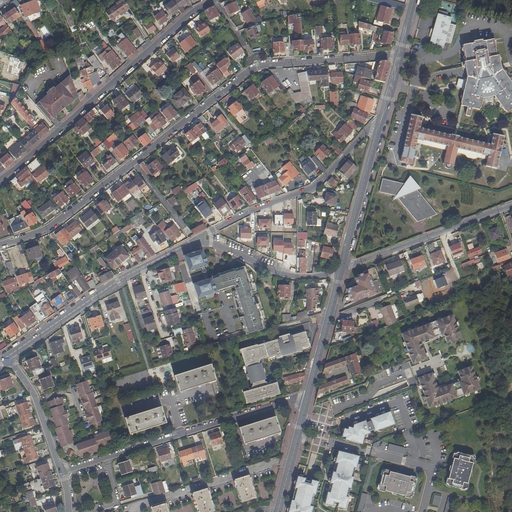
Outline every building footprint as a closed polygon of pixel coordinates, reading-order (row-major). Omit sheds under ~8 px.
[(14,0),(11,3),(22,18),(40,11),(36,0),(35,0),(20,6),(19,5),(15,0),(14,0)] [(106,12),(110,20),(119,14),(121,12),(122,14),(126,11),(126,10),(129,8),(124,0),(120,0),(116,4),(116,5),(106,12)] [(189,1),(187,0),(175,0),(173,2),(173,3),(178,10),(181,14),(184,12),(181,7),(189,1)] [(364,0),(380,4),(382,4),(404,10),(406,4),(389,0),(364,0)] [(178,10),(173,3),(164,8),(169,16),(175,13),(178,10)] [(239,10),(236,4),(227,8),(230,15),(239,10)] [(390,15),(392,9),(381,6),(377,21),(388,24),(389,18),(390,19),(391,15),(390,15)] [(207,10),(205,11),(209,21),(219,16),(214,7),(207,10)] [(8,13),(14,20),(19,17),(14,9),(8,13)] [(254,19),(247,9),(241,14),(250,27),(262,21),(259,16),(254,19)] [(168,20),(163,12),(154,17),(160,25),(168,20)] [(14,20),(8,13),(2,17),(7,25),(14,20)] [(299,13),(292,14),(293,23),(294,34),(301,33),(299,13)] [(439,13),(430,44),(445,48),(446,41),(453,43),(458,24),(452,23),(453,17),(449,16),(439,13)] [(71,30),(76,27),(71,14),(66,17),(71,30)] [(25,22),(34,35),(37,33),(28,20),(25,22)] [(375,31),(376,27),(358,22),(359,27),(375,31)] [(155,30),(151,23),(144,27),(149,34),(155,30)] [(211,33),(205,24),(200,28),(195,31),(201,39),(211,33)] [(259,36),(255,25),(245,29),(247,33),(248,32),(251,39),(259,36)] [(45,37),(50,34),(44,27),(40,29),(45,37)] [(360,44),(359,27),(348,28),(350,45),(360,44)] [(106,31),(110,36),(115,32),(112,28),(106,31)] [(132,30),(137,38),(141,35),(136,28),(132,30)] [(390,45),(393,34),(384,31),(381,43),(390,45)] [(135,51),(122,33),(117,35),(120,38),(131,54),(135,51)] [(349,45),(348,33),(340,34),(341,45),(349,45)] [(179,45),(186,52),(195,45),(189,37),(179,45)] [(131,54),(120,38),(116,41),(118,44),(118,45),(127,58),(131,54)] [(333,48),(333,38),(321,39),(322,48),(333,48)] [(467,58),(467,60),(468,64),(467,65),(468,70),(468,71),(468,76),(467,83),(466,86),(462,105),(464,105),(468,106),(466,113),(467,114),(468,115),(471,116),(473,107),(481,109),(481,107),(482,107),(483,103),(482,103),(483,99),(484,99),(484,97),(486,97),(488,96),(488,98),(489,99),(492,98),(491,97),(491,96),(493,95),(495,95),(496,96),(497,96),(499,99),(498,100),(501,104),(502,103),(504,107),(506,110),(507,112),(511,108),(511,84),(510,82),(508,78),(505,75),(503,71),(502,69),(500,61),(500,57),(499,55),(498,55),(497,55),(497,53),(496,49),(496,44),(495,41),(494,38),(484,40),(484,42),(483,43),(477,44),(476,43),(476,42),(464,44),(465,46),(466,50),(465,50),(466,54),(467,54),(467,58)] [(39,42),(46,52),(49,51),(41,40),(39,42)] [(314,49),(313,40),(302,41),(302,50),(314,49)] [(292,42),(293,49),(298,49),(298,50),(302,50),(302,41),(292,42)] [(284,52),(283,42),(273,43),(274,52),(284,52)] [(243,51),(237,43),(227,51),(233,59),(243,51)] [(171,63),(179,56),(172,48),(165,54),(171,63)] [(114,53),(112,51),(110,49),(106,52),(118,66),(122,63),(114,53)] [(105,59),(114,69),(118,66),(106,52),(105,51),(99,56),(103,61),(105,59)] [(225,58),(216,65),(226,77),(230,74),(224,67),(229,63),(225,58)] [(102,65),(98,60),(93,64),(95,68),(98,68),(102,65)] [(149,68),(157,77),(167,69),(159,61),(156,64),(155,64),(149,68)] [(386,61),(379,62),(376,73),(374,80),(384,82),(387,73),(389,64),(386,61)] [(93,87),(98,83),(97,80),(94,73),(89,62),(85,64),(86,68),(93,87)] [(197,71),(198,74),(201,71),(194,62),(192,63),(192,62),(190,63),(197,71)] [(192,75),(197,71),(190,63),(186,66),(192,74),(192,75)] [(370,79),(372,72),(372,71),(357,67),(355,76),(356,76),(365,78),(370,79)] [(86,68),(84,69),(85,70),(81,71),(85,80),(81,81),(84,88),(87,87),(89,91),(93,87),(86,68)] [(223,77),(217,69),(206,77),(212,85),(223,77)] [(318,80),(317,70),(306,71),(308,81),(318,80)] [(328,80),(327,70),(317,70),(318,80),(328,80)] [(301,91),(293,93),(289,88),(285,91),(295,103),(311,99),(309,90),(306,71),(302,72),(297,73),(301,91)] [(342,72),(331,73),(331,83),(335,82),(335,83),(336,83),(336,82),(338,82),(343,82),(342,72)] [(268,94),(277,87),(280,91),(283,88),(273,74),(260,84),(268,94)] [(371,83),(365,81),(365,78),(356,76),(353,85),(358,87),(357,90),(368,93),(371,83)] [(78,95),(70,77),(68,79),(69,81),(65,83),(64,82),(59,86),(60,87),(56,90),(55,89),(54,87),(47,93),(48,95),(49,96),(46,98),(45,97),(37,105),(50,121),(59,114),(57,111),(60,109),(64,106),(67,103),(69,105),(76,100),(75,98),(78,95)] [(465,86),(466,86),(467,83),(466,82),(465,81),(465,80),(460,79),(459,78),(457,87),(458,87),(463,88),(463,87),(464,86),(465,86)] [(205,90),(198,81),(190,87),(192,89),(191,90),(193,93),(194,93),(197,96),(205,90)] [(13,90),(11,98),(14,98),(14,97),(21,86),(16,85),(14,85),(13,89),(13,90)] [(241,95),(247,103),(250,100),(259,94),(253,86),(241,95)] [(131,104),(142,96),(135,87),(124,96),(131,104)] [(190,98),(183,89),(170,99),(177,109),(190,98)] [(112,101),(120,111),(128,104),(120,95),(112,101)] [(357,109),(370,114),(374,100),(362,96),(357,109)] [(11,104),(34,130),(41,138),(48,132),(49,131),(48,129),(42,123),(39,126),(32,118),(32,117),(14,97),(14,98),(11,104)] [(229,112),(240,125),(243,122),(240,118),(245,114),(240,108),(241,107),(239,104),(238,105),(235,102),(233,104),(232,105),(230,106),(228,108),(230,111),(229,112)] [(462,105),(455,136),(457,136),(464,105),(462,105)] [(161,113),(167,121),(176,115),(169,106),(161,113)] [(100,112),(107,120),(113,115),(107,107),(105,108),(100,112)] [(364,124),(368,114),(352,108),(348,117),(364,124)] [(96,116),(96,115),(98,114),(93,109),(88,114),(84,117),(89,123),(91,121),(91,122),(94,119),(93,119),(96,116)] [(148,118),(152,123),(149,126),(149,127),(153,132),(154,133),(165,123),(156,111),(148,118)] [(138,112),(137,112),(128,119),(131,123),(127,127),(130,131),(135,128),(138,125),(138,124),(144,120),(141,116),(138,112)] [(485,165),(496,168),(497,164),(504,135),(494,133),(491,144),(457,136),(455,136),(420,127),(423,116),(412,113),(401,160),(409,162),(409,163),(410,164),(411,165),(412,165),(413,165),(414,164),(414,163),(416,155),(414,154),(417,141),(447,148),(443,164),(445,165),(446,166),(446,168),(447,168),(448,169),(449,169),(451,168),(452,168),(452,167),(454,167),(458,152),(466,154),(468,157),(475,159),(479,157),(486,159),(485,165)] [(223,126),(224,127),(228,124),(221,115),(217,119),(218,120),(223,126)] [(78,130),(82,135),(90,129),(83,118),(77,123),(73,127),(76,132),(78,130)] [(223,126),(218,120),(212,125),(212,126),(214,129),(215,129),(217,131),(223,126)] [(349,125),(355,131),(358,128),(352,122),(349,125)] [(192,129),(198,137),(206,131),(200,123),(192,129)] [(336,139),(341,144),(344,140),(345,140),(352,132),(344,125),(339,131),(338,130),(333,136),(336,139)] [(198,137),(192,129),(184,135),(190,143),(192,145),(199,139),(198,137)] [(35,143),(41,138),(34,130),(20,143),(27,150),(35,143)] [(152,139),(147,133),(145,135),(144,134),(139,138),(137,139),(143,147),(148,143),(152,139)] [(108,139),(105,140),(108,143),(116,137),(113,134),(112,135),(109,137),(108,139)] [(242,135),(240,137),(245,145),(248,143),(242,135)] [(137,143),(131,136),(123,143),(129,150),(137,143)] [(97,137),(92,141),(97,147),(100,145),(102,144),(97,137)] [(174,144),(177,148),(184,143),(179,137),(175,140),(176,142),(174,144)] [(236,151),(245,145),(240,137),(228,145),(232,150),(234,148),(236,151)] [(270,137),(264,142),(266,146),(273,141),(270,137)] [(110,147),(108,143),(105,140),(102,144),(103,145),(107,150),(110,147)] [(20,143),(19,141),(16,144),(8,151),(11,154),(16,160),(21,155),(27,150),(20,143)] [(112,151),(119,160),(128,152),(121,143),(112,151)] [(330,152),(322,145),(315,154),(322,160),(330,152)] [(337,147),(334,151),(339,156),(342,152),(337,147)] [(161,157),(167,165),(179,155),(174,148),(161,157)] [(286,152),(293,161),(296,159),(289,150),(286,152)] [(85,170),(94,163),(86,152),(76,159),(85,170)] [(14,162),(9,156),(7,154),(0,159),(0,161),(6,168),(10,165),(14,162)] [(245,165),(247,169),(254,166),(251,161),(250,162),(246,155),(239,158),(241,162),(243,162),(245,165)] [(102,166),(106,170),(115,163),(109,156),(106,159),(108,161),(102,166)] [(311,159),(309,157),(306,159),(309,162),(302,168),(307,175),(317,167),(311,159)] [(311,159),(317,167),(323,174),(326,170),(315,157),(311,159)] [(31,163),(27,167),(33,173),(41,166),(35,159),(31,163)] [(224,159),(217,163),(219,167),(226,163),(224,159)] [(139,165),(146,174),(149,172),(152,176),(157,171),(158,173),(160,172),(159,170),(162,168),(156,160),(148,166),(146,166),(143,162),(139,165)] [(357,168),(348,160),(338,171),(347,179),(357,168)] [(284,185),(299,174),(290,162),(283,168),(286,172),(279,178),(284,185)] [(45,167),(43,165),(31,175),(37,181),(38,184),(51,174),(47,170),(45,167)] [(31,179),(29,176),(27,174),(29,172),(26,168),(17,175),(16,176),(20,181),(18,182),(17,183),(18,184),(21,188),(31,179)] [(92,182),(85,173),(76,179),(84,188),(92,182)] [(411,175),(409,178),(418,190),(422,188),(411,175)] [(146,185),(139,176),(132,182),(139,191),(146,185)] [(10,182),(14,187),(16,185),(18,184),(17,183),(18,182),(15,177),(10,182)] [(327,182),(333,187),(336,184),(333,182),(334,180),(331,177),(327,182)] [(399,198),(419,222),(438,214),(418,190),(409,178),(405,184),(384,178),(381,191),(397,195),(399,198)] [(73,184),(71,181),(66,184),(69,188),(65,190),(71,198),(82,190),(75,182),(73,184)] [(125,186),(125,187),(131,194),(132,196),(139,190),(139,191),(132,182),(132,181),(129,184),(125,186)] [(258,198),(280,190),(274,181),(255,188),(258,198)] [(185,195),(198,187),(195,183),(182,190),(185,195)] [(125,187),(124,185),(112,195),(113,196),(111,197),(114,200),(115,199),(118,203),(131,194),(125,187)] [(173,195),(181,190),(179,186),(170,191),(173,195)] [(252,203),(256,200),(245,187),(238,192),(241,196),(244,194),(246,196),(244,197),(250,205),(252,203)] [(135,199),(142,194),(139,191),(139,190),(132,196),(135,199)] [(68,200),(62,192),(53,199),(59,207),(68,200)] [(327,193),(325,201),(335,204),(337,195),(327,193)] [(243,204),(237,196),(228,203),(234,211),(243,204)] [(166,201),(174,210),(179,205),(173,197),(166,201)] [(225,204),(222,200),(213,206),(220,216),(229,210),(225,204)] [(21,204),(26,210),(30,207),(25,201),(21,204)] [(96,207),(102,215),(111,208),(106,202),(105,203),(103,201),(96,207)] [(43,218),(47,215),(54,209),(49,202),(37,211),(43,218)] [(464,218),(480,212),(478,208),(462,214),(464,218)] [(98,218),(91,210),(80,219),(86,227),(98,218)] [(27,216),(24,211),(20,213),(21,215),(28,226),(28,227),(37,222),(32,213),(27,216)] [(138,219),(147,213),(144,211),(130,220),(129,219),(128,220),(130,224),(138,219)] [(283,224),(293,224),(293,214),(288,214),(288,212),(284,212),(283,224)] [(316,225),(315,212),(307,213),(307,225),(316,225)] [(202,221),(204,223),(206,221),(200,214),(195,217),(199,223),(202,221)] [(11,227),(13,232),(28,226),(21,215),(8,220),(11,228),(11,227)] [(133,227),(134,229),(142,224),(138,219),(130,224),(133,227)] [(162,233),(169,242),(180,235),(173,226),(168,229),(163,221),(157,226),(162,233)] [(71,238),(74,241),(81,236),(79,232),(81,230),(75,222),(65,230),(71,238)] [(332,225),(332,224),(326,222),(323,233),(335,237),(338,227),(332,225)] [(130,224),(114,234),(117,238),(120,236),(119,235),(126,231),(127,231),(133,227),(130,224)] [(204,225),(191,232),(194,236),(202,231),(207,229),(206,227),(207,227),(205,225),(204,226),(204,225)] [(145,230),(148,235),(154,232),(151,226),(145,230)] [(240,239),(250,239),(251,229),(247,229),(247,228),(244,228),(244,229),(240,229),(240,239)] [(500,237),(497,228),(487,231),(491,240),(500,237)] [(55,235),(62,245),(71,238),(65,230),(64,229),(55,235)] [(156,240),(159,245),(166,240),(163,236),(161,237),(158,232),(150,236),(153,241),(156,240)] [(297,232),(297,240),(298,240),(305,240),(307,241),(307,233),(297,232)] [(283,243),(283,240),(273,240),(273,251),(279,251),(279,252),(283,252),(283,243)] [(156,255),(144,241),(139,246),(140,247),(143,251),(149,259),(156,255)] [(292,244),(283,243),(283,252),(283,254),(288,255),(288,256),(292,256),(292,244)] [(463,252),(459,243),(449,247),(453,256),(463,252)] [(27,251),(30,260),(41,256),(38,247),(27,251)] [(112,253),(120,263),(128,257),(120,247),(112,253)] [(143,251),(140,247),(131,254),(134,258),(139,254),(143,251)] [(331,259),(333,249),(323,247),(321,257),(331,259)] [(481,253),(479,247),(475,249),(470,251),(467,252),(471,260),(474,259),(473,256),(481,253)] [(203,266),(207,265),(202,249),(193,252),(184,255),(189,271),(201,267),(203,266)] [(507,250),(495,254),(498,263),(509,259),(508,253),(509,253),(507,250)] [(444,260),(441,251),(431,255),(435,265),(444,260)] [(75,259),(70,253),(67,256),(72,262),(75,259)] [(105,259),(113,269),(120,263),(112,253),(105,259)] [(299,253),(299,258),(296,258),(296,267),(299,268),(299,274),(305,274),(306,253),(299,253)] [(138,264),(145,261),(139,254),(134,258),(138,264)] [(422,256),(410,260),(414,270),(426,265),(422,256)] [(65,261),(64,259),(54,265),(56,270),(58,269),(68,263),(67,260),(65,261)] [(401,261),(392,264),(386,266),(390,276),(404,271),(401,261)] [(14,274),(10,262),(6,264),(10,276),(14,274)] [(114,277),(103,262),(100,264),(106,271),(106,270),(108,273),(99,277),(102,283),(114,277)] [(240,318),(246,335),(265,329),(262,321),(263,321),(260,312),(258,305),(256,305),(253,291),(254,291),(252,284),(250,274),(249,274),(248,269),(247,266),(234,270),(231,271),(230,270),(218,275),(223,291),(234,288),(235,292),(233,292),(241,315),(242,314),(243,317),(240,318)] [(163,282),(172,279),(169,267),(159,270),(160,275),(161,275),(163,282)] [(60,276),(62,274),(58,269),(56,270),(48,275),(49,277),(50,278),(56,275),(57,277),(60,276)] [(87,284),(79,272),(69,278),(72,283),(76,280),(85,293),(91,289),(87,284)] [(21,286),(21,285),(31,281),(33,280),(31,273),(26,274),(16,277),(19,287),(21,286)] [(347,288),(353,303),(369,296),(377,293),(368,273),(364,275),(364,273),(359,275),(359,276),(355,278),(358,284),(347,288)] [(61,277),(68,288),(70,286),(63,275),(61,277)] [(215,276),(211,277),(216,291),(216,293),(220,292),(223,291),(218,275),(215,276)] [(42,277),(34,281),(36,285),(44,281),(42,277)] [(197,297),(216,291),(211,277),(207,279),(205,279),(193,283),(197,297)] [(14,278),(1,282),(6,295),(9,293),(8,288),(9,287),(9,286),(9,285),(9,284),(15,282),(14,278)] [(93,281),(87,284),(91,289),(96,286),(93,281)] [(183,289),(181,282),(174,284),(177,292),(183,289)] [(147,297),(144,285),(134,288),(138,300),(147,297)] [(290,297),(290,286),(277,286),(277,291),(279,291),(279,297),(290,297)] [(72,289),(75,293),(78,298),(80,296),(75,288),(72,289)] [(319,288),(306,290),(307,299),(308,299),(319,297),(318,293),(320,292),(319,288)] [(64,295),(67,299),(72,296),(69,291),(64,295)] [(164,307),(173,304),(169,291),(160,294),(164,307)] [(216,293),(216,291),(197,297),(202,313),(221,307),(216,293)] [(403,300),(406,307),(419,302),(416,295),(410,297),(403,300)] [(51,300),(55,307),(56,306),(61,304),(62,303),(57,296),(51,300)] [(308,299),(310,311),(319,310),(318,303),(319,302),(319,297),(308,299)] [(48,304),(45,298),(37,304),(36,303),(29,308),(33,314),(41,310),(46,317),(53,312),(48,306),(49,305),(48,304)] [(119,313),(122,312),(119,302),(107,306),(111,316),(112,320),(120,317),(119,313)] [(393,323),(397,322),(390,305),(379,309),(380,313),(382,313),(387,326),(393,323)] [(166,317),(168,317),(170,326),(180,323),(176,309),(165,312),(166,317)] [(297,320),(310,316),(310,311),(297,312),(297,320)] [(36,322),(30,313),(19,320),(20,321),(22,324),(24,323),(27,328),(36,322)] [(454,315),(433,322),(435,328),(456,322),(454,315)] [(100,316),(89,320),(92,330),(103,326),(100,316)] [(157,328),(153,316),(143,319),(147,331),(157,328)] [(377,320),(372,322),(375,330),(379,329),(381,328),(377,320)] [(20,321),(16,323),(21,330),(25,328),(22,324),(20,321)] [(354,328),(354,322),(343,321),(342,333),(357,334),(358,328),(354,328)] [(435,328),(433,322),(402,333),(414,363),(420,361),(428,358),(422,342),(438,336),(435,328)] [(462,338),(456,322),(435,328),(438,336),(445,334),(448,343),(456,340),(462,338)] [(129,323),(124,325),(128,341),(133,339),(129,323)] [(19,332),(13,324),(5,330),(10,338),(19,332)] [(72,341),(83,338),(80,327),(69,330),(72,341)] [(192,327),(181,330),(186,347),(197,344),(192,327)] [(257,345),(245,348),(242,355),(245,366),(246,366),(251,383),(252,383),(253,385),(251,388),(249,389),(249,387),(242,390),(244,397),(247,404),(258,401),(258,402),(269,398),(280,395),(278,387),(279,387),(277,380),(270,382),(271,384),(267,385),(264,383),(263,379),(266,379),(261,364),(259,364),(258,361),(259,358),(263,357),(263,360),(275,356),(276,358),(296,352),(296,351),(298,351),(298,352),(303,350),(302,348),(309,346),(305,332),(290,336),(289,334),(279,337),(279,339),(257,346),(257,345)] [(50,343),(54,355),(63,351),(61,344),(65,343),(64,339),(50,343)] [(173,356),(170,344),(160,347),(163,358),(173,356)] [(92,351),(97,365),(102,363),(101,360),(112,357),(108,346),(92,351)] [(362,374),(355,354),(326,365),(324,373),(348,364),(352,377),(362,374)] [(83,370),(93,367),(90,357),(79,360),(83,370)] [(38,358),(27,361),(31,371),(41,368),(38,358)] [(73,363),(61,367),(63,372),(77,367),(76,362),(73,363)] [(211,365),(174,376),(179,392),(215,381),(211,365)] [(436,381),(422,386),(430,408),(481,389),(472,366),(465,368),(458,371),(462,380),(439,388),(436,381)] [(372,369),(371,367),(364,373),(365,375),(372,369)] [(424,375),(419,377),(422,386),(436,381),(433,372),(424,375)] [(284,378),(286,385),(303,379),(305,373),(298,374),(284,378)] [(51,375),(40,379),(44,390),(54,387),(51,375)] [(349,384),(347,376),(320,386),(318,395),(349,384)] [(10,377),(0,380),(0,381),(3,391),(14,388),(10,377)] [(83,382),(76,384),(78,391),(80,397),(82,397),(83,400),(82,401),(83,404),(84,408),(86,407),(87,410),(88,415),(87,415),(88,418),(89,421),(91,421),(92,425),(93,424),(94,428),(99,426),(102,425),(101,422),(103,421),(100,414),(98,407),(96,400),(93,393),(92,393),(90,387),(88,381),(83,382)] [(57,432),(56,433),(55,433),(56,437),(58,437),(59,439),(61,445),(59,446),(60,448),(63,447),(64,451),(66,452),(66,454),(68,455),(71,456),(72,455),(75,456),(79,455),(80,456),(86,453),(88,453),(89,453),(89,454),(92,454),(94,453),(93,451),(98,449),(97,446),(101,445),(102,446),(105,445),(109,444),(108,442),(111,441),(112,441),(111,437),(108,430),(101,432),(94,435),(94,437),(89,439),(88,437),(82,439),(82,441),(77,443),(76,443),(75,444),(74,444),(73,444),(73,443),(72,442),(73,442),(73,441),(71,435),(73,434),(71,428),(69,428),(67,423),(69,422),(67,417),(69,416),(67,411),(65,411),(63,406),(65,405),(62,397),(59,398),(58,399),(56,400),(54,398),(54,400),(48,402),(51,409),(53,415),(53,417),(50,418),(51,420),(54,419),(55,421),(57,426),(55,427),(57,432)] [(20,417),(31,414),(27,403),(17,406),(20,417)] [(161,406),(124,417),(129,433),(166,422),(161,406)] [(348,435),(348,438),(365,442),(367,433),(373,431),(372,429),(376,428),(377,430),(397,422),(393,409),(373,417),(374,419),(369,421),(368,418),(356,423),(355,426),(351,425),(350,427),(347,426),(345,435),(348,435)] [(20,417),(24,428),(34,425),(31,414),(20,417)] [(244,444),(256,441),(255,437),(262,435),(263,439),(272,436),(271,432),(279,430),(280,433),(281,433),(276,417),(239,428),(244,444)] [(444,429),(438,431),(442,444),(449,442),(444,429)] [(219,432),(208,435),(212,446),(223,443),(219,432)] [(431,453),(424,434),(418,437),(424,456),(431,453)] [(34,447),(30,436),(17,440),(19,444),(22,443),(25,450),(34,447)] [(409,448),(391,443),(389,449),(407,454),(409,448)] [(191,449),(194,458),(201,456),(203,459),(206,458),(202,445),(191,449)] [(25,462),(38,458),(34,447),(25,450),(27,458),(24,459),(25,462)] [(168,448),(157,451),(161,462),(171,459),(168,448)] [(179,452),(183,465),(187,464),(186,461),(194,458),(191,449),(179,452)] [(338,507),(347,509),(350,497),(347,497),(349,489),(352,489),(355,477),(352,476),(354,468),(357,469),(360,457),(339,451),(337,458),(336,463),(338,463),(336,472),(334,471),(331,483),(333,484),(331,492),(329,492),(326,504),(334,506),(335,502),(339,503),(338,507)] [(447,483),(449,484),(450,486),(452,487),(461,489),(464,490),(465,489),(467,489),(468,489),(470,484),(468,484),(470,477),(472,471),(474,464),(475,464),(476,463),(476,461),(477,459),(475,458),(474,456),(471,456),(462,453),(459,453),(458,453),(456,454),(455,453),(454,458),(455,459),(453,466),(454,467),(453,470),(452,471),(449,479),(448,479),(447,483)] [(128,461),(118,464),(121,475),(132,471),(128,461)] [(48,464),(37,468),(41,478),(52,475),(48,464)] [(380,486),(381,489),(380,490),(385,491),(386,490),(393,492),(399,494),(406,496),(405,497),(410,498),(411,497),(413,495),(414,492),(416,484),(417,481),(416,478),(417,477),(411,476),(411,477),(404,475),(403,476),(400,475),(399,474),(391,471),(391,470),(386,469),(386,471),(384,472),(383,474),(381,483),(380,486)] [(52,475),(41,478),(45,489),(55,486),(52,475)] [(249,477),(249,476),(235,480),(235,482),(241,500),(242,502),(256,498),(255,495),(249,477)] [(311,511),(313,506),(310,506),(313,494),(315,495),(319,482),(312,480),(311,484),(304,482),(305,478),(297,476),(294,488),(297,489),(294,500),(291,500),(288,511),(311,511)] [(155,495),(165,492),(162,481),(152,484),(155,495)] [(126,498),(131,496),(132,498),(143,495),(140,486),(134,487),(133,483),(122,487),(126,498)] [(208,489),(193,494),(194,495),(199,511),(210,511),(215,511),(214,509),(214,508),(208,490),(208,489)] [(28,500),(35,498),(33,491),(25,493),(28,500)] [(363,492),(357,511),(364,511),(369,494),(363,492)] [(436,495),(433,505),(439,507),(442,497),(436,495)] [(452,511),(456,500),(449,498),(445,511),(452,511)] [(43,505),(44,511),(57,511),(54,502),(43,505)] [(168,511),(166,504),(166,502),(152,507),(152,509),(153,511),(168,511)]
